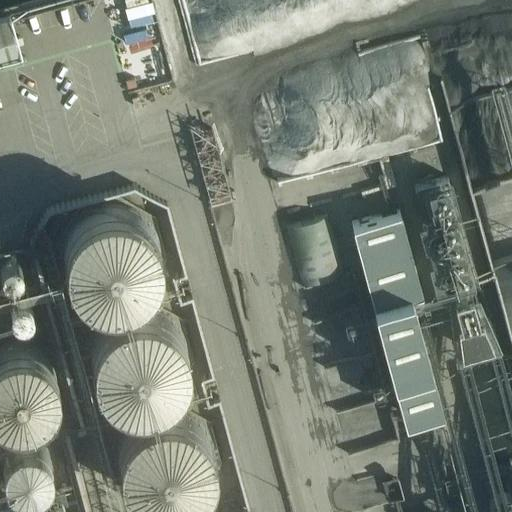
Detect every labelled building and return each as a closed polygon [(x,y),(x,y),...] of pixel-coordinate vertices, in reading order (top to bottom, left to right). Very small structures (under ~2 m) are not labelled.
[(0,62),(19,57),(7,16),(0,17),(0,62)] [(339,69),(360,65),(359,56),(337,60),(339,69)] [(412,172),(442,285),(475,276),(445,163),(412,172)] [(132,253),(141,215),(128,173),(99,166),(37,185),(49,223),(49,220),(60,255),(96,264),(132,253)] [(351,220),(403,413),(441,403),(412,294),(422,291),(399,207),(351,220)] [(327,212),(284,224),(301,283),(344,271),(327,212)] [(16,256),(17,251),(16,245),(13,240),(8,237),(3,236),(0,236),(0,265),(1,266),(7,265),(13,261),(16,256)] [(87,279),(69,311),(96,365),(117,377),(102,384),(107,395),(115,381),(129,374),(123,371),(151,357),(173,318),(155,282),(124,264),(111,270),(108,269),(87,279)] [(26,306),(27,299),(26,293),(23,289),(19,285),(14,284),(7,285),(3,287),(0,291),(0,306),(1,308),(6,312),(12,314),(18,313),(22,311),(26,306)] [(456,323),(460,350),(492,342),(481,317),(477,318),(471,293),(454,298),(460,322),(456,323)] [(0,414),(11,418),(22,418),(32,415),(41,409),(49,401),(53,391),(55,381),(54,371),(52,363),(49,359),(47,355),(44,352),(35,345),(24,342),(13,341),(2,344),(0,344),(0,414)] [(94,389),(128,501),(216,475),(182,363),(94,389)] [(49,452),(44,445),(36,440),(27,438),(18,440),(10,445),(5,453),(3,462),(5,471),(9,478),(16,483),(24,486),(32,486),(40,482),(46,477),(50,469),(51,460),(49,452)] [(392,453),(375,456),(378,468),(395,465),(392,453)]
